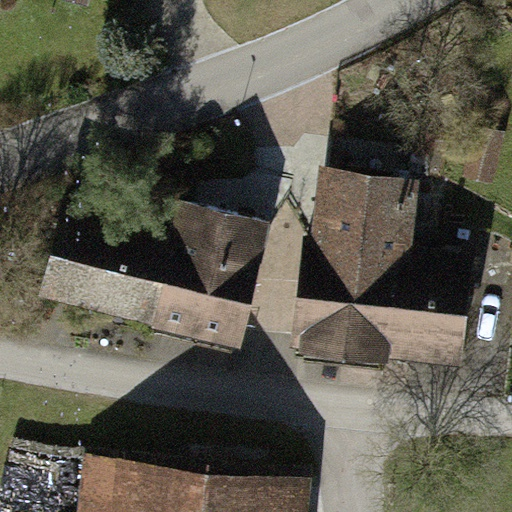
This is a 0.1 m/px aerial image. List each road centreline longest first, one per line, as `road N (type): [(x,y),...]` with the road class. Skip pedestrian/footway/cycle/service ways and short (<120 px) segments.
road 1 (unclassified): [(0,349),(364,415),(511,418)]
road 2 (residential): [(0,165),(181,102),(410,0)]
